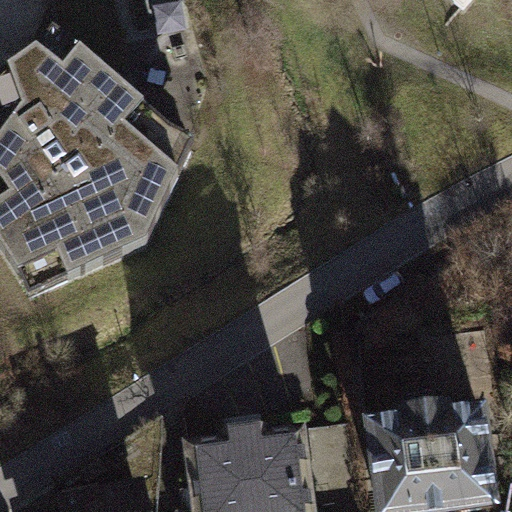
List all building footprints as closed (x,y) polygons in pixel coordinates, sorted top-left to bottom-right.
[(0,0),(0,70),(32,47),(50,26),(46,0),(0,0)] [(0,70),(0,247),(13,267),(28,303),(148,243),(194,138),(164,122),(50,26),(32,47),(0,70)] [(399,409),(365,414),(377,511),(427,511),(502,502),(489,398),(451,403),(449,393),(397,400),(399,409)] [(225,430),(183,436),(192,511),(319,511),(307,421),(262,427),(260,416),(224,421),(225,430)] [(151,511),(144,476),(56,494),(59,511),(151,511)]
